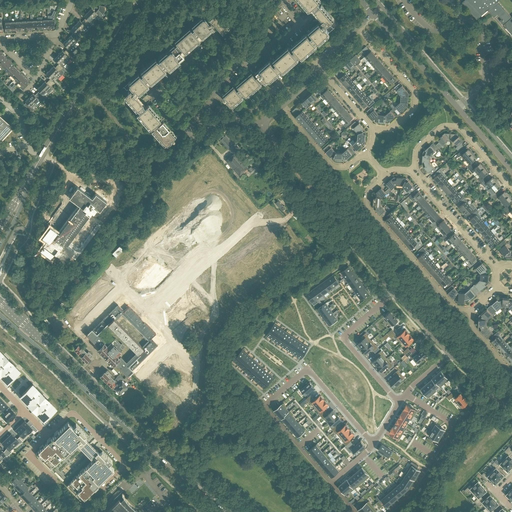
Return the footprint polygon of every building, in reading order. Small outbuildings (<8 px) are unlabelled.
[(320,23),(329,16),(319,3),(320,2),(317,0),(301,0),(310,10),(313,8),(321,18),(320,19),(320,20),(320,22),(320,23)] [(464,0),(462,3),(477,20),(488,10),(494,17),(497,14),(502,19),(500,21),(511,34),(511,16),(511,17),(498,1),(499,0),(464,0)] [(88,12),(94,18),(98,15),(100,17),(102,15),(101,13),(105,9),(105,6),(99,6),(99,9),(95,12),(91,8),(88,12)] [(54,11),(51,16),(51,18),(48,18),(48,19),(48,28),(54,28),(54,25),(55,25),(55,14),(56,12),(54,11)] [(90,27),(93,23),(95,20),(94,18),(88,12),(84,16),(86,18),(83,20),(88,25),(90,27)] [(215,15),(209,20),(206,23),(202,18),(192,27),(193,29),(191,30),(190,29),(183,35),(175,42),(176,44),(169,50),(157,60),(156,59),(141,72),(142,73),(140,75),(139,74),(129,82),(137,92),(147,83),(146,82),(148,80),(149,81),(164,68),(163,66),(164,65),(168,68),(183,55),(180,51),(181,50),(183,52),(189,47),(198,38),(196,35),(197,33),(200,37),(213,25),(223,36),(228,30),(215,15)] [(329,16),(320,23),(310,32),(313,35),(311,37),(308,34),(293,47),(295,49),(293,51),(290,47),(275,60),(276,62),(274,64),(271,60),(256,73),(258,75),(256,77),(253,73),(238,87),(239,89),(238,90),(234,87),(224,96),(233,106),(245,95),(246,96),(263,81),(265,83),(277,72),(282,68),(283,70),(300,55),(301,57),(317,43),(315,42),(317,40),(318,42),(337,25),(329,16)] [(88,25),(83,20),(81,22),(80,20),(76,24),(82,31),(84,32),(90,27),(88,25)] [(74,35),(79,39),(81,37),(78,35),(82,31),(76,24),(72,28),(76,33),(74,35)] [(77,41),(79,39),(74,35),(72,37),(71,36),(67,40),(73,46),(77,42),(77,41)] [(68,48),(66,50),(70,55),(73,57),(75,55),(72,52),(76,49),(73,46),(67,40),(63,44),(68,48)] [(241,57),(242,58),(241,57),(241,55),(241,54),(241,52),(242,51),(243,50),(244,49),(246,49),(247,50),(249,50),(249,51),(250,52),(251,53),(251,55),(250,56),(250,57),(249,58),(248,59),(247,59),(247,60),(248,59),(249,58),(250,57),(251,55),(251,54),(251,53),(250,51),(249,50),(248,49),(246,49),(245,49),(243,49),(242,50),(241,51),(241,53),(240,54),(240,55),(241,56),(241,57)] [(366,63),(368,61),(371,58),(375,55),(373,53),(372,53),(368,49),(366,52),(363,53),(365,56),(364,57),(362,59),(366,63)] [(62,51),(58,55),(67,63),(73,57),(70,55),(66,50),(64,52),(62,51)] [(354,56),(350,59),(355,65),(360,61),(361,60),(356,55),(356,54),(354,56)] [(64,67),(67,63),(58,55),(54,59),(59,63),(57,65),(61,70),(64,73),(64,72),(62,70),(64,67)] [(368,61),(372,65),(378,60),(376,58),(377,57),(375,55),(371,58),(368,61)] [(3,68),(10,61),(6,57),(0,63),(0,67),(2,69),(3,68)] [(355,66),(355,65),(350,59),(346,62),(347,63),(345,65),(350,70),(353,67),(355,66)] [(378,60),(372,65),(375,69),(382,63),(380,61),(379,61),(378,60)] [(7,72),(14,65),(10,61),(3,68),(7,72)] [(379,73),(385,68),(383,66),(384,66),(382,63),(375,69),(379,73)] [(11,75),(17,69),(14,65),(7,72),(11,75)] [(58,79),(64,73),(61,70),(57,65),(55,68),(53,66),(50,70),(58,79)] [(385,68),(379,73),(382,77),(389,71),(387,69),(386,70),(385,68)] [(14,79),(21,72),(17,69),(11,75),(14,79)] [(58,79),(50,70),(46,74),(50,79),(48,81),(53,85),(55,83),(52,80),(56,77),(58,79)] [(343,71),(337,76),(341,80),(340,81),(342,83),(349,77),(345,73),(344,74),(343,71)] [(389,71),(382,77),(386,81),(389,78),(392,76),(390,74),(391,74),(389,71)] [(19,83),(25,76),(21,72),(14,79),(19,83)] [(20,88),(23,90),(28,85),(27,83),(29,80),(25,76),(19,83),(22,86),(20,88)] [(386,81),(384,82),(388,86),(387,87),(389,90),(395,85),(393,83),(396,80),(394,77),(393,78),(392,76),(389,78),(386,81)] [(345,85),(347,86),(353,81),(349,77),(342,83),(345,85)] [(45,81),(41,85),(47,92),(49,93),(53,90),(51,87),(53,85),(48,81),(46,83),(45,81)] [(347,89),(350,91),(356,85),(353,81),(347,86),(348,88),(347,89)] [(137,92),(129,82),(120,90),(139,112),(137,113),(150,128),(152,127),(154,129),(152,130),(165,145),(175,137),(161,122),(158,125),(157,123),(160,120),(147,105),(145,107),(136,97),(137,96),(137,94),(138,93),(137,92)] [(352,93),(354,95),(360,89),(362,87),(359,83),(356,85),(350,91),(352,93)] [(401,86),(399,83),(394,88),(401,96),(407,94),(407,92),(406,91),(402,86),(401,86)] [(39,91),(37,93),(41,98),(43,100),(49,93),(47,92),(41,85),(37,89),(39,91)] [(324,100),(331,93),(329,91),(325,87),(320,91),(322,94),(320,96),(324,100)] [(357,99),(363,94),(360,89),(354,95),(355,96),(355,97),(357,99)] [(311,94),(307,97),(312,103),(318,98),(317,98),(313,93),(312,92),(311,94)] [(41,98),(37,93),(35,95),(33,94),(29,98),(38,106),(41,102),(43,100),(41,98)] [(324,100),(323,101),(326,105),(328,103),(334,98),(333,96),(333,95),(331,93),(324,100)] [(363,94),(357,99),(359,102),(359,101),(361,103),(367,98),(363,94)] [(400,102),(406,105),(407,104),(407,103),(408,103),(408,96),(407,95),(407,94),(401,96),(400,102)] [(367,98),(361,103),(362,104),(362,105),(364,108),(367,105),(369,107),(370,106),(375,102),(374,101),(373,100),(372,100),(369,96),(367,98)] [(303,100),(301,102),(302,103),(306,108),(311,104),(312,103),(307,97),(303,100)] [(38,106),(29,98),(25,101),(26,102),(24,105),(32,112),(34,110),(34,108),(32,107),(35,104),(37,106),(38,106)] [(334,98),(328,103),(332,107),(338,101),(336,99),(334,98)] [(335,111),(341,106),(340,104),(338,101),(332,107),(335,111)] [(405,106),(406,105),(400,102),(393,109),(394,111),(397,109),(400,112),(405,108),(405,107),(405,106)] [(336,111),(334,113),(337,117),(339,115),(345,109),(343,107),(343,108),(341,106),(335,111),(336,111)] [(376,121),(379,115),(374,109),(372,106),(367,111),(367,112),(369,110),(371,112),(368,114),(373,120),(373,119),(375,120),(376,121)] [(299,121),(306,115),(302,111),(301,112),(299,109),(294,114),(298,118),(297,118),(299,121)] [(345,109),(339,115),(342,119),(348,114),(347,112),(348,112),(345,109)] [(392,113),(394,111),(393,109),(385,115),(387,122),(388,121),(389,121),(390,121),(395,116),(392,113)] [(350,116),(348,114),(342,119),(345,123),(343,125),(346,128),(351,123),(349,121),(353,118),(350,115),(350,116)] [(306,115),(299,121),(301,123),(302,123),(303,124),(309,119),(306,115)] [(387,122),(385,115),(379,115),(376,121),(377,121),(378,122),(384,123),(385,122),(386,122),(387,122)] [(0,141),(12,128),(0,116),(0,141)] [(306,129),(313,123),(309,119),(303,124),(305,126),(304,127),(306,129)] [(355,131),(358,133),(364,131),(364,130),(363,129),(364,128),(359,123),(357,125),(355,122),(351,125),(355,131)] [(313,123),(306,129),(308,131),(309,131),(311,132),(317,127),(313,123)] [(313,137),(320,131),(317,127),(311,132),(312,134),(311,135),(313,137)] [(320,131),(313,137),(315,139),(316,139),(318,141),(324,135),(320,131)] [(358,133),(357,140),(364,143),(364,142),(364,141),(364,140),(365,140),(365,134),(364,132),(365,132),(364,131),(358,133)] [(450,141),(451,133),(444,133),(437,140),(439,142),(436,145),(440,150),(444,147),(442,145),(447,141),(450,141)] [(451,133),(450,141),(453,141),(457,146),(456,148),(458,150),(463,146),(461,143),(463,141),(457,134),(451,133)] [(223,135),(219,139),(233,155),(235,153),(239,150),(227,135),(224,137),(223,135)] [(324,135),(318,141),(319,142),(318,143),(321,145),(327,140),(324,135)] [(357,140),(350,146),(351,148),(354,152),(354,151),(357,150),(362,145),(363,144),(363,143),(364,143),(357,140)] [(333,159),(336,152),(329,144),(323,149),(326,152),(325,152),(330,157),(331,157),(332,158),(333,159)] [(434,149),(430,145),(425,150),(426,150),(425,152),(424,153),(430,156),(432,154),(434,156),(439,151),(438,149),(436,147),(434,149)] [(343,152),(342,153),(344,159),(345,159),(347,158),(347,159),(352,154),(354,152),(351,148),(350,146),(343,152)] [(461,155),(465,160),(473,153),(472,152),(472,151),(471,151),(470,150),(469,150),(468,149),(464,152),(462,150),(456,155),(454,156),(457,159),(461,155)] [(333,159),(334,159),(335,159),(335,160),(342,160),(343,159),(344,160),(344,159),(342,153),(336,152),(333,159)] [(234,169),(243,161),(235,153),(232,155),(229,158),(226,161),(234,169)] [(430,162),(430,156),(424,153),(424,154),(423,155),(422,155),(422,161),(423,162),(423,163),(423,164),(430,162)] [(467,167),(469,169),(474,164),(472,162),(476,159),(476,158),(475,157),(475,156),(474,155),(474,154),(473,153),(465,160),(469,165),(467,167)] [(197,158),(189,166),(193,171),(202,163),(197,158)] [(243,161),(234,169),(239,175),(248,167),(246,165),(247,164),(246,164),(247,163),(244,160),(243,161)] [(431,174),(436,170),(430,162),(423,164),(424,165),(424,166),(424,167),(428,172),(429,172),(431,174)] [(475,172),(477,174),(479,172),(485,167),(484,166),(484,165),(483,165),(482,164),(481,164),(480,163),(476,167),(474,164),(469,169),(472,173),(475,171),(475,172)] [(205,166),(196,174),(201,179),(202,178),(201,178),(209,170),(205,166)] [(477,179),(481,183),(486,178),(484,176),(488,173),(488,171),(487,170),(487,169),(486,168),(485,167),(479,172),(477,174),(479,177),(477,179)] [(435,180),(437,182),(444,177),(446,175),(440,168),(435,173),(437,175),(434,177),(436,179),(435,180)] [(209,170),(201,178),(202,178),(206,182),(214,174),(210,169),(209,170)] [(402,185),(406,179),(404,179),(403,179),(403,178),(397,177),(397,178),(395,178),(394,178),(396,185),(402,185)] [(440,184),(442,186),(448,181),(444,177),(437,182),(439,185),(440,184)] [(487,185),(489,188),(497,181),(497,180),(496,179),(495,179),(494,178),(493,178),(492,177),(488,181),(486,178),(481,183),(485,187),(487,185)] [(176,183),(172,187),(173,188),(175,187),(178,190),(177,191),(178,192),(179,191),(186,184),(186,183),(183,181),(185,180),(183,178),(177,184),(176,183)] [(389,192),(396,185),(394,178),(393,179),(392,180),(391,179),(386,184),(389,188),(387,190),(389,192)] [(219,179),(211,187),(215,191),(223,184),(224,183),(219,179)] [(402,185),(405,188),(409,193),(415,189),(412,186),(413,186),(408,180),(408,181),(407,180),(406,179),(402,185)] [(448,181),(442,186),(443,188),(442,188),(444,190),(451,185),(448,181)] [(492,198),(493,197),(499,192),(497,190),(500,187),(500,186),(500,185),(499,184),(499,183),(498,182),(497,181),(489,188),(493,193),(490,195),(490,196),(491,197),(492,198)] [(186,184),(179,191),(182,194),(181,196),(182,197),(183,195),(190,188),(188,185),(189,184),(187,182),(186,183),(186,184)] [(215,191),(214,192),(219,197),(227,188),(223,184),(215,191)] [(449,194),(455,189),(451,185),(444,190),(446,193),(447,192),(449,194)] [(190,188),(183,195),(186,199),(185,200),(186,201),(195,192),(192,189),(193,188),(191,186),(190,188)] [(92,198),(77,187),(69,198),(79,206),(59,233),(50,226),(42,237),(46,241),(40,250),(51,258),(54,253),(66,262),(74,251),(67,246),(92,212),(93,213),(97,209),(100,211),(107,202),(95,193),(92,198)] [(389,192),(387,190),(385,192),(381,188),(376,192),(376,193),(376,194),(375,195),(381,198),(389,192)] [(449,196),(451,199),(458,193),(455,189),(449,194),(450,196),(449,196)] [(459,202),(459,203),(461,201),(464,199),(462,197),(463,196),(460,191),(458,193),(451,199),(453,201),(454,200),(456,202),(457,201),(459,202)] [(497,198),(501,202),(510,195),(509,194),(508,194),(507,193),(506,192),(505,192),(504,191),(501,195),(499,192),(493,197),(495,200),(497,198)] [(233,192),(224,201),(229,205),(236,198),(237,197),(233,192)] [(414,192),(408,196),(414,203),(415,201),(422,195),(420,193),(419,194),(418,192),(415,194),(414,192)] [(381,204),(381,198),(375,195),(374,196),(374,198),(373,198),(373,204),(374,204),(374,205),(374,207),(381,204)] [(419,205),(425,200),(424,198),(422,195),(415,201),(419,205)] [(503,209),(505,211),(511,206),(509,204),(511,201),(511,198),(511,199),(511,198),(511,197),(510,196),(510,195),(501,202),(505,207),(503,209)] [(229,205),(228,206),(232,210),(241,202),(236,198),(229,205)] [(460,209),(462,211),(469,205),(470,204),(465,198),(464,199),(461,201),(459,203),(461,205),(459,206),(461,208),(460,209)] [(425,200),(419,205),(423,209),(429,204),(427,201),(427,202),(425,200)] [(278,201),(273,205),(282,215),(287,211),(278,201)] [(477,209),(472,203),(470,205),(470,204),(469,205),(462,211),(464,214),(465,213),(467,215),(469,213),(471,215),(477,209)] [(382,217),(387,212),(381,204),(374,207),(375,208),(375,209),(379,215),(380,214),(382,217)] [(426,213),(432,208),(431,207),(431,206),(429,204),(423,209),(426,213)] [(201,211),(197,215),(198,216),(199,215),(202,218),(201,219),(202,220),(203,219),(210,211),(208,209),(209,208),(207,206),(201,212),(201,211)] [(247,208),(239,217),(243,221),(252,213),(247,208)] [(434,210),(432,208),(426,213),(430,217),(430,218),(436,212),(434,209),(434,210)] [(292,209),(283,219),(287,223),(297,214),(292,209)] [(471,222),(473,224),(480,218),(481,217),(478,213),(479,212),(477,209),(471,215),(473,217),(470,219),(472,221),(471,222)] [(210,211),(203,219),(206,222),(205,224),(206,224),(207,223),(214,216),(212,213),(213,212),(211,210),(210,211)] [(271,215),(270,216),(271,217),(279,225),(279,224),(281,222),(283,223),(284,221),(276,213),(277,213),(275,211),(274,212),(276,213),(272,216),(271,215)] [(387,222),(389,224),(396,218),(397,217),(392,211),(386,216),(387,218),(386,219),(388,221),(387,222)] [(170,212),(162,220),(166,224),(175,216),(170,212)] [(430,217),(428,218),(429,219),(432,223),(430,225),(432,227),(437,222),(436,220),(439,217),(438,215),(438,214),(436,212),(430,218),(430,217)] [(214,216),(207,223),(211,227),(209,228),(210,229),(212,228),(211,227),(219,220),(216,217),(217,216),(215,214),(214,216)] [(267,220),(266,220),(267,222),(267,221),(275,229),(277,226),(278,227),(280,226),(279,224),(279,225),(271,217),(268,221),(267,220)] [(299,217),(289,226),(294,230),(304,221),(299,217)] [(392,226),(393,228),(399,223),(396,218),(389,224),(391,227),(392,226)] [(478,227),(484,222),(480,218),(473,224),(475,226),(476,226),(478,227)] [(219,220),(211,227),(212,228),(215,231),(214,232),(214,233),(216,232),(223,224),(220,222),(222,220),(220,219),(219,220)] [(309,220),(296,231),(305,241),(317,230),(309,220)] [(263,224),(262,225),(263,226),(270,233),(273,230),(274,232),(276,230),(275,229),(267,221),(267,222),(264,225),(263,224)] [(399,223),(393,228),(395,229),(394,230),(396,232),(403,227),(405,225),(401,221),(399,223)] [(440,231),(447,224),(445,222),(445,223),(443,221),(439,224),(437,222),(432,227),(434,229),(436,227),(440,231)] [(148,227),(147,227),(155,234),(155,235),(160,231),(152,222),(148,227)] [(484,222),(478,227),(479,229),(478,230),(481,232),(487,226),(484,222)] [(223,224),(216,232),(219,235),(218,236),(219,237),(220,236),(227,229),(227,228),(225,226),(226,225),(224,223),(223,224)] [(443,239),(451,233),(449,231),(450,229),(449,227),(447,224),(440,231),(443,235),(441,237),(443,239)] [(147,226),(142,230),(150,239),(155,234),(147,227),(148,227),(147,226)] [(258,228),(257,229),(266,238),(269,235),(270,236),(272,234),(270,233),(263,226),(259,229),(258,228)] [(485,236),(491,230),(487,226),(481,232),(483,234),(485,236)] [(227,229),(220,236),(223,239),(222,241),(223,242),(232,233),(229,230),(230,229),(228,227),(227,228),(227,229)] [(400,236),(406,231),(403,227),(396,232),(398,235),(399,234),(400,236)] [(183,231),(182,233),(183,234),(190,241),(194,238),(195,239),(196,238),(187,229),(184,232),(183,231)] [(293,230),(289,235),(297,243),(301,238),(293,230)] [(491,230),(485,236),(486,237),(486,238),(488,240),(495,234),(495,233),(494,234),(491,230)] [(403,241),(410,235),(406,231),(400,236),(402,238),(401,238),(403,241)] [(451,244),(458,237),(456,235),(454,233),(452,235),(451,233),(443,239),(445,242),(447,240),(451,244)] [(179,235),(177,237),(178,238),(179,238),(186,245),(189,242),(191,243),(192,242),(190,241),(183,234),(180,237),(179,235)] [(315,234),(305,243),(310,248),(319,239),(315,234)] [(495,234),(488,240),(490,243),(490,242),(492,244),(496,241),(498,243),(503,238),(501,236),(499,238),(495,234)] [(410,235),(403,241),(405,243),(406,242),(407,244),(413,239),(410,235)] [(137,236),(132,240),(133,241),(141,248),(145,244),(137,236)] [(455,247),(461,242),(460,240),(460,239),(458,237),(451,244),(452,243),(455,247)] [(175,240),(173,241),(174,243),(174,242),(182,250),(185,246),(186,247),(187,247),(186,245),(179,238),(178,238),(176,241),(175,240)] [(414,246),(417,249),(423,245),(419,241),(418,242),(414,238),(413,239),(407,244),(409,246),(408,246),(410,249),(414,246)] [(511,258),(511,256),(511,250),(510,250),(505,245),(507,244),(504,240),(499,244),(502,248),(499,250),(506,257),(511,258)] [(133,241),(129,245),(137,253),(142,249),(141,248),(133,241)] [(278,245),(286,252),(285,253),(286,253),(291,249),(283,241),(278,245)] [(171,244),(169,246),(170,247),(177,254),(178,254),(181,251),(182,252),(183,251),(182,250),(174,242),(174,243),(172,245),(171,244)] [(459,251),(465,245),(463,243),(461,242),(455,247),(459,251)] [(239,247),(238,248),(239,250),(239,249),(246,257),(247,257),(249,254),(250,255),(252,254),(244,246),(245,245),(243,243),(242,244),(243,245),(240,249),(239,247)] [(278,244),(273,249),(281,257),(285,253),(286,252),(278,245),(278,244)] [(462,255),(468,250),(467,248),(465,245),(459,251),(462,255)] [(166,248),(165,250),(166,251),(173,258),(177,255),(178,256),(179,255),(178,254),(177,254),(170,247),(167,249),(166,248)] [(421,260),(422,261),(428,256),(430,255),(423,247),(418,251),(421,255),(418,258),(420,260),(421,260)] [(234,252),(233,253),(235,254),(242,261),(245,258),(246,260),(248,258),(247,257),(246,257),(239,249),(239,250),(236,253),(234,252)] [(468,250),(462,255),(466,259),(473,253),(470,251),(470,252),(468,250)] [(119,255),(127,262),(126,263),(127,263),(132,259),(124,251),(119,255)] [(162,252),(160,254),(168,262),(168,263),(169,265),(170,264),(169,262),(172,259),(174,260),(175,259),(173,258),(166,251),(163,254),(162,252)] [(464,261),(470,268),(476,262),(474,260),(476,258),(474,256),(475,256),(473,253),(466,259),(464,261)] [(119,254),(114,259),(122,267),(126,263),(127,262),(119,255),(119,254)] [(230,256),(229,257),(230,258),(238,265),(240,263),(242,264),(243,262),(242,261),(235,254),(231,257),(230,256)] [(268,254),(263,258),(264,259),(272,266),(276,262),(268,254)] [(151,258),(149,259),(151,260),(158,268),(158,267),(162,264),(163,265),(164,264),(155,256),(152,259),(151,258)] [(425,266),(432,260),(428,256),(422,261),(424,263),(423,264),(425,266)] [(226,260),(225,261),(226,262),(234,270),(234,269),(236,267),(237,268),(239,266),(238,265),(230,258),(227,261),(226,260)] [(264,259),(260,263),(268,272),(273,267),(272,266),(264,259)] [(147,262),(145,264),(146,265),(154,272),(157,268),(159,270),(159,269),(158,267),(158,268),(151,260),(148,263),(147,262)] [(432,260),(425,266),(427,268),(428,268),(429,269),(435,264),(432,260)] [(222,264),(221,265),(222,267),(222,266),(229,274),(232,271),(233,272),(235,271),(234,269),(234,270),(226,262),(223,266),(222,264)] [(481,274),(488,271),(487,270),(487,269),(482,263),(481,264),(479,262),(474,266),(481,274)] [(432,274),(439,268),(435,264),(429,269),(431,271),(430,272),(432,274)] [(143,266),(141,268),(142,269),(150,276),(153,273),(154,274),(155,273),(154,272),(146,265),(144,267),(143,266)] [(217,269),(216,270),(225,278),(228,275),(229,277),(231,275),(229,274),(222,266),(222,267),(218,270),(217,269)] [(349,266),(341,272),(344,277),(345,278),(353,272),(349,266)] [(436,278),(442,272),(439,268),(432,274),(434,276),(435,276),(436,278)] [(100,269),(77,292),(91,306),(114,283),(100,269)] [(138,270),(137,272),(138,273),(145,280),(149,277),(150,278),(151,277),(150,276),(142,269),(140,271),(138,270)] [(250,273),(258,280),(257,281),(258,281),(263,277),(255,269),(250,273)] [(480,280),(487,283),(487,282),(488,280),(489,274),(488,274),(488,273),(488,271),(481,274),(480,280)] [(250,272),(245,277),(253,285),(257,281),(258,280),(250,273),(250,272)] [(344,277),(342,279),(343,280),(345,279),(348,283),(349,283),(357,277),(353,272),(345,278),(344,277)] [(442,272),(436,278),(438,279),(437,280),(439,282),(447,275),(446,276),(442,272)] [(134,275),(132,276),(134,278),(134,277),(141,285),(145,281),(146,282),(147,282),(145,280),(138,273),(135,276),(134,275)] [(333,275),(328,279),(334,287),(333,288),(335,290),(336,289),(335,287),(339,283),(333,275)] [(446,284),(448,286),(453,282),(447,275),(439,282),(441,285),(442,284),(444,286),(446,284)] [(130,279),(128,281),(136,289),(135,289),(137,291),(138,290),(137,289),(140,286),(142,287),(142,286),(141,285),(134,277),(134,278),(131,280),(130,279)] [(348,283),(346,284),(347,286),(349,284),(352,288),(353,289),(361,283),(357,277),(349,283),(348,283)] [(204,283),(203,284),(204,285),(205,285),(212,293),(212,292),(215,290),(216,291),(218,289),(209,281),(210,281),(208,279),(207,280),(209,281),(205,284),(204,283)] [(328,279),(322,283),(328,291),(328,292),(329,294),(331,293),(329,290),(333,288),(334,287),(328,279)] [(486,284),(487,283),(480,280),(472,286),(477,291),(479,289),(480,291),(486,286),(485,285),(486,284)] [(239,283),(235,288),(243,296),(247,292),(239,283)] [(322,283),(317,287),(323,295),(322,295),(324,298),(326,297),(324,294),(328,292),(328,291),(322,283)] [(352,288),(350,290),(351,291),(353,290),(356,293),(356,294),(365,288),(361,283),(353,289),(352,288)] [(200,288),(199,288),(200,290),(208,297),(210,294),(212,295),(213,294),(212,292),(212,293),(205,285),(204,285),(201,289),(200,288)] [(459,293),(458,292),(452,285),(447,289),(449,292),(448,293),(453,298),(454,299),(455,300),(459,293)] [(474,293),(477,291),(472,286),(464,293),(467,300),(468,300),(469,299),(470,300),(475,295),(474,293)] [(317,287),(312,290),(318,299),(317,299),(319,302),(320,300),(318,298),(322,295),(323,295),(317,287)] [(356,293),(353,295),(355,297),(357,295),(361,300),(369,294),(365,288),(356,294),(356,293)] [(196,292),(195,293),(196,294),(203,301),(204,301),(206,299),(207,300),(209,298),(208,297),(200,290),(197,293),(196,292)] [(312,290),(306,295),(312,303),(314,305),(319,302),(317,299),(318,299),(312,290)] [(467,300),(464,293),(459,293),(455,300),(457,300),(458,300),(458,301),(464,301),(466,301),(467,300)] [(191,296),(190,297),(199,306),(202,303),(203,304),(205,302),(204,301),(203,301),(196,294),(193,297),(191,296)] [(225,297),(220,301),(228,310),(233,305),(225,297)] [(508,306),(511,299),(510,299),(509,299),(509,298),(503,298),(501,299),(500,299),(502,306),(508,306)] [(129,306),(124,311),(122,309),(126,305),(119,299),(90,328),(92,330),(86,335),(99,348),(97,349),(101,352),(99,353),(109,362),(110,361),(113,364),(114,363),(127,376),(132,370),(134,372),(163,343),(156,336),(153,340),(151,338),(156,333),(129,306)] [(495,313),(502,306),(500,299),(499,299),(498,300),(497,299),(491,304),(492,306),(490,308),(495,313)] [(182,306),(181,307),(182,308),(190,315),(192,312),(193,314),(195,312),(187,304),(188,303),(186,301),(185,302),(186,304),(183,307),(182,306)] [(325,303),(317,309),(321,314),(332,307),(331,306),(329,308),(325,303)] [(332,307),(321,314),(325,320),(338,310),(337,310),(333,313),(330,309),(332,308),(332,307)] [(178,310),(177,311),(178,312),(185,319),(186,319),(188,317),(189,318),(191,316),(190,315),(182,308),(179,311),(178,310)] [(214,308),(209,312),(210,313),(218,320),(222,316),(214,308)] [(487,319),(495,313),(490,308),(488,310),(487,308),(481,313),(482,314),(481,315),(480,316),(487,319)] [(338,310),(325,320),(329,326),(337,320),(334,315),(338,311),(338,310)] [(173,314),(172,315),(174,316),(181,324),(181,323),(184,321),(185,322),(187,320),(186,319),(185,319),(178,312),(175,315),(173,314)] [(390,312),(385,316),(388,320),(386,321),(391,326),(398,320),(390,312)] [(210,313),(206,317),(214,326),(219,321),(218,320),(210,313)] [(169,318),(168,319),(177,328),(180,325),(181,326),(183,325),(181,323),(181,324),(174,316),(170,320),(169,318)] [(486,325),(487,319),(480,316),(480,317),(479,319),(478,325),(479,325),(479,326),(479,328),(486,325)] [(200,321),(195,326),(196,327),(204,334),(208,330),(200,321)] [(274,324),(270,329),(276,333),(280,328),(274,324)] [(486,325),(479,328),(480,329),(480,330),(485,336),(486,335),(488,338),(493,333),(486,325)] [(196,327),(192,331),(200,339),(205,335),(204,334),(196,327)] [(280,328),(276,333),(282,337),(286,332),(280,328)] [(270,329),(266,335),(272,339),(276,333),(270,329)] [(392,329),(384,336),(386,338),(389,336),(394,331),(392,329)] [(405,329),(396,338),(400,343),(401,342),(410,334),(409,334),(406,330),(405,329)] [(495,345),(503,339),(499,335),(500,334),(498,331),(492,336),(494,339),(492,341),(495,345)] [(286,332),(282,337),(287,341),(291,336),(286,332)] [(276,333),(272,339),(278,343),(282,337),(276,333)] [(363,339),(358,344),(362,349),(371,340),(368,336),(366,333),(361,337),(363,339)] [(410,334),(401,342),(405,346),(414,339),(413,338),(410,334)] [(291,336),(287,341),(293,345),(297,340),(291,336)] [(282,337),(278,343),(283,347),(287,341),(282,337)] [(500,349),(505,344),(506,343),(503,339),(495,345),(497,348),(498,347),(500,349)] [(297,340),(293,345),(299,349),(303,344),(297,340)] [(362,349),(366,354),(371,349),(373,351),(374,351),(377,348),(378,347),(376,344),(375,345),(371,340),(362,349)] [(287,341),(283,347),(289,351),(293,345),(287,341)] [(74,350),(86,362),(90,358),(90,357),(92,355),(88,351),(87,352),(80,346),(82,344),(80,342),(78,343),(77,343),(75,345),(77,347),(74,350)] [(502,353),(509,348),(510,347),(507,343),(506,343),(505,344),(500,349),(501,350),(500,351),(502,353)] [(59,405),(0,344),(0,374),(7,382),(8,383),(11,385),(14,389),(15,389),(17,391),(17,392),(18,393),(20,395),(43,419),(44,420),(45,419),(55,409),(59,405)] [(303,344),(299,349),(305,353),(309,348),(303,344)] [(293,345),(289,351),(295,355),(299,349),(293,345)] [(507,357),(511,352),(511,348),(510,347),(509,348),(502,353),(504,356),(505,355),(507,357)] [(299,349),(295,355),(301,359),(305,353),(299,349)] [(412,353),(409,355),(417,364),(422,360),(424,357),(427,355),(426,353),(427,353),(425,351),(424,351),(423,350),(418,353),(415,349),(412,352),(412,353)] [(242,350),(237,355),(242,359),(247,354),(242,350)] [(378,357),(373,362),(374,363),(373,363),(375,366),(376,365),(377,366),(387,358),(383,354),(384,353),(381,351),(376,355),(378,357)] [(247,354),(242,359),(248,364),(252,359),(247,354)] [(237,355),(232,360),(238,365),(242,359),(237,355)] [(165,367),(155,377),(156,377),(157,377),(160,380),(159,381),(165,386),(166,385),(171,390),(170,391),(170,392),(172,390),(179,397),(180,397),(179,396),(182,393),(183,394),(188,389),(186,387),(196,378),(186,368),(185,369),(180,364),(181,363),(180,363),(179,364),(171,357),(171,358),(168,361),(163,366),(165,367)] [(377,366),(381,371),(387,367),(389,369),(394,365),(391,362),(387,358),(377,366)] [(242,359),(238,365),(243,369),(248,364),(242,359)] [(252,359),(248,364),(253,369),(258,364),(252,359)] [(248,364),(243,369),(248,374),(253,369),(248,364)] [(258,364),(253,369),(258,374),(263,368),(258,364)] [(263,368),(258,374),(263,378),(268,373),(263,368)] [(253,369),(248,374),(253,379),(258,374),(253,369)] [(113,386),(115,385),(116,384),(115,383),(117,381),(121,376),(120,374),(114,380),(110,375),(111,374),(107,370),(105,372),(104,372),(100,376),(112,388),(113,386)] [(395,377),(390,381),(394,386),(397,384),(398,384),(400,382),(399,382),(404,377),(398,370),(393,374),(395,377)] [(441,371),(436,375),(444,384),(449,380),(441,371)] [(268,373),(263,378),(268,383),(273,378),(268,373)] [(258,374),(253,379),(258,383),(263,378),(258,374)] [(436,375),(432,378),(432,379),(433,379),(440,387),(439,387),(440,387),(444,384),(436,375)] [(120,394),(124,389),(126,390),(127,388),(127,387),(127,386),(124,383),(125,382),(123,380),(124,379),(121,376),(117,381),(115,383),(116,384),(115,385),(117,386),(115,389),(120,394)] [(263,378),(258,383),(264,388),(268,383),(263,378)] [(432,379),(429,382),(436,390),(439,387),(440,387),(433,379),(432,379)] [(310,382),(300,390),(304,395),(314,387),(310,382)] [(429,382),(425,385),(433,394),(437,391),(436,390),(429,382)] [(425,385),(421,389),(429,398),(433,394),(425,385)] [(460,393),(455,398),(458,402),(456,403),(461,408),(468,402),(460,393)] [(313,397),(308,401),(310,404),(311,404),(315,408),(324,400),(324,399),(321,396),(320,395),(315,400),(313,397)] [(391,407),(392,406),(392,405),(392,404),(392,403),(392,402),(389,399),(387,399),(383,398),(381,397),(379,396),(378,397),(382,399),(385,399),(387,400),(389,400),(392,403),(392,404),(392,405),(392,406),(391,407)] [(324,400),(315,408),(319,413),(318,413),(321,416),(325,412),(323,409),(328,405),(328,404),(325,400),(324,400)] [(283,402),(274,410),(278,414),(286,407),(286,408),(287,407),(283,402)] [(407,404),(403,410),(404,410),(414,416),(417,411),(412,408),(413,407),(410,406),(407,404)] [(286,407),(278,414),(281,418),(282,418),(289,411),(286,408),(286,407)] [(3,412),(0,414),(0,416),(1,418),(2,418),(7,423),(10,419),(11,420),(14,417),(14,416),(16,414),(11,409),(5,414),(3,412)] [(289,411),(282,418),(285,421),(294,414),(291,410),(289,411)] [(325,412),(321,416),(323,418),(328,423),(337,415),(337,414),(333,410),(328,414),(325,412)] [(404,410),(401,414),(410,420),(411,421),(414,416),(404,410)] [(293,414),(285,421),(288,425),(295,419),(296,418),(293,415),(293,414)] [(328,423),(327,423),(331,428),(333,431),(338,427),(336,424),(341,419),(337,414),(337,415),(328,423)] [(401,414),(398,418),(407,424),(410,420),(401,414)] [(398,418),(395,423),(404,429),(405,429),(407,424),(398,418)] [(295,419),(288,425),(291,429),(298,422),(295,419)] [(25,421),(20,425),(29,434),(33,430),(35,432),(38,430),(32,424),(30,426),(25,421)] [(89,444),(90,443),(88,441),(86,439),(84,437),(86,434),(76,424),(73,427),(68,422),(59,431),(58,431),(57,430),(54,434),(55,435),(51,438),(50,437),(47,441),(48,442),(44,446),(43,445),(39,448),(40,449),(35,454),(49,467),(68,487),(81,501),(86,496),(87,497),(91,494),(90,493),(94,489),(95,490),(98,487),(97,486),(101,482),(102,483),(105,480),(104,479),(114,469),(109,464),(112,461),(102,451),(100,453),(97,450),(95,448),(93,446),(93,447),(89,444)] [(298,422),(291,429),(294,432),(302,425),(299,422),(298,422)] [(393,427),(403,434),(406,429),(405,429),(404,429),(395,423),(393,427)] [(434,423),(430,428),(441,435),(445,430),(434,423)] [(20,425),(16,429),(21,435),(19,437),(23,441),(25,438),(29,434),(20,425)] [(303,425),(294,432),(297,437),(307,429),(303,425)] [(338,427),(333,431),(336,433),(340,437),(350,429),(349,429),(350,429),(346,425),(340,429),(338,427)] [(392,427),(389,432),(400,439),(403,434),(393,427),(392,427)] [(430,428),(427,434),(438,441),(441,435),(430,428)] [(350,429),(340,437),(344,442),(344,443),(346,445),(351,441),(348,439),(354,434),(353,434),(353,433),(350,430),(350,429)] [(11,434),(7,438),(16,447),(20,443),(23,441),(19,437),(17,439),(11,434)] [(7,438),(2,442),(8,448),(5,450),(9,454),(11,452),(11,451),(15,447),(15,448),(16,447),(7,438)] [(346,445),(344,446),(350,453),(351,452),(354,455),(356,453),(356,454),(365,446),(361,441),(355,446),(353,444),(350,446),(348,448),(346,445)] [(317,443),(309,450),(312,455),(320,448),(320,449),(321,448),(317,443)] [(382,444),(378,450),(388,456),(394,458),(396,453),(382,444)] [(320,448),(312,455),(316,458),(323,452),(320,449),(320,448)] [(511,457),(510,456),(511,454),(506,448),(504,451),(507,453),(503,458),(511,466),(511,457)] [(0,449),(0,458),(2,460),(2,459),(6,455),(7,456),(9,454),(5,450),(3,452),(0,449)] [(323,452),(316,458),(319,462),(328,454),(324,450),(323,452)] [(328,454),(319,462),(322,465),(330,458),(330,459),(331,458),(328,454)] [(330,458),(322,465),(325,469),(333,462),(336,460),(333,456),(331,458),(330,459),(330,458)] [(510,469),(511,466),(503,458),(499,462),(496,459),(494,461),(500,467),(502,465),(507,470),(509,468),(510,469)] [(410,464),(407,468),(417,475),(420,470),(417,468),(418,466),(412,461),(410,464)] [(498,469),(500,467),(494,461),(492,464),(494,466),(490,471),(499,480),(501,478),(501,477),(503,474),(498,469)] [(333,462),(325,469),(328,473),(335,466),(335,467),(336,466),(333,462)] [(335,466),(328,473),(332,477),(339,471),(335,467),(335,466)] [(362,467),(358,470),(366,480),(370,476),(362,467)] [(405,473),(404,473),(414,479),(417,475),(407,468),(405,473)] [(358,470),(354,474),(362,483),(366,480),(358,470)] [(497,482),(499,480),(490,471),(486,475),(483,472),(481,474),(487,480),(489,478),(494,483),(497,481),(497,482)] [(404,472),(401,477),(402,478),(402,477),(411,483),(414,479),(404,473),(405,473),(404,472)] [(354,474),(351,477),(358,486),(362,483),(354,474)] [(14,486),(20,479),(17,475),(10,482),(14,486)] [(347,479),(354,488),(355,489),(358,486),(351,477),(347,480),(347,479)] [(402,478),(399,482),(400,483),(401,482),(408,489),(411,483),(402,477),(402,478)] [(18,489),(24,483),(20,479),(14,486),(18,489)] [(347,479),(343,483),(350,491),(350,492),(354,488),(347,479)] [(473,494),(483,485),(481,483),(480,484),(478,481),(472,486),(470,484),(465,490),(467,492),(469,490),(473,494)] [(397,486),(403,493),(408,489),(401,482),(400,483),(397,486)] [(26,489),(28,487),(24,483),(18,489),(22,493),(26,489)] [(343,483),(339,486),(346,494),(350,491),(343,483)] [(395,484),(391,487),(399,496),(403,493),(397,486),(395,484)] [(476,503),(483,498),(481,496),(486,490),(484,488),(485,488),(483,485),(473,494),(477,498),(474,501),(476,503)] [(391,487),(387,491),(388,492),(388,491),(395,500),(399,496),(391,487)] [(30,493),(26,489),(22,493),(20,495),(24,499),(30,493)] [(385,495),(384,495),(391,503),(395,500),(388,491),(388,492),(385,495)] [(28,503),(34,497),(30,493),(24,499),(28,503)] [(384,494),(379,497),(387,506),(391,503),(384,495),(385,495),(384,494)] [(483,498),(476,503),(479,506),(481,503),(485,507),(495,499),(493,497),(492,497),(490,494),(484,500),(483,498)] [(31,507),(38,501),(34,497),(28,503),(31,507)] [(127,501),(126,500),(125,499),(124,497),(120,501),(119,499),(105,511),(134,511),(136,510),(134,509),(133,508),(131,506),(130,505),(128,502),(127,501)] [(493,511),(495,511),(493,509),(498,504),(496,501),(497,501),(495,499),(485,507),(489,511),(488,511),(493,511)] [(35,511),(41,505),(38,501),(31,507),(35,511)] [(369,501),(359,509),(360,511),(365,511),(373,506),(369,501)]
